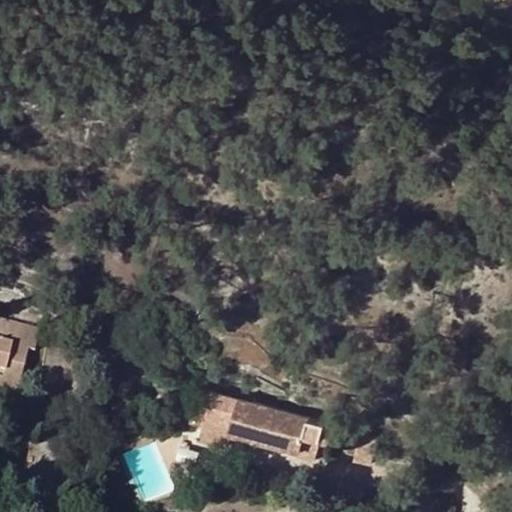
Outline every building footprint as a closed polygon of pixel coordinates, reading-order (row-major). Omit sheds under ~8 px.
[(0,388),(18,392),(27,351),(36,353),(40,330),(0,321),(0,388)] [(17,394),(18,392),(0,388),(0,400),(15,404),(15,402),(17,394)] [(213,394),(205,427),(230,434),(301,452),(300,458),(316,462),(317,456),(324,458),(326,450),(331,451),(335,437),(324,434),(326,426),(213,394)] [(226,450),(230,434),(205,427),(200,443),(226,450)] [(362,429),(356,459),(374,462),(374,459),(379,433),(362,429)] [(183,447),(175,470),(215,482),(222,459),(183,447)]
